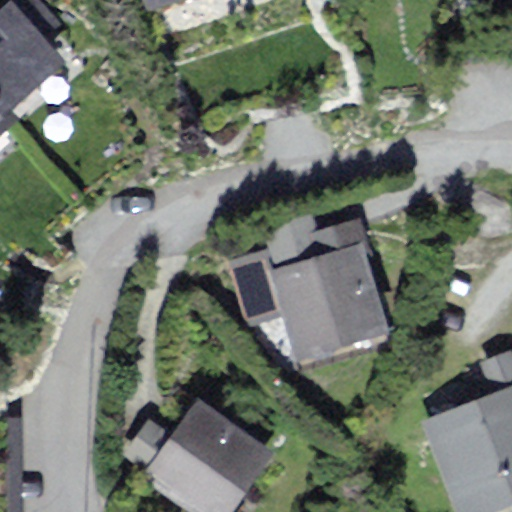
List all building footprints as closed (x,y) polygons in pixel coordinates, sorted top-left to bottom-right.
[(11,1),(0,9),(0,104),(4,109),(62,59),(11,1)] [(0,126),(11,117),(4,109),(0,104),(0,126)] [(385,328),(356,248),(274,277),(303,357),(385,328)] [(473,511),(511,498),(511,390),(427,421),(460,511),(473,511)] [(229,511),(273,451),(201,399),(146,476),(196,511),(229,511)]
